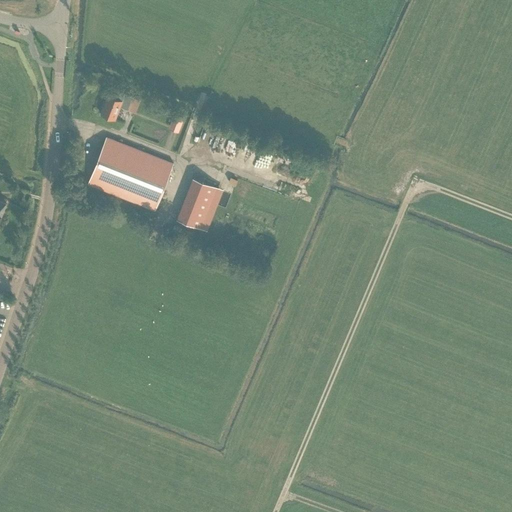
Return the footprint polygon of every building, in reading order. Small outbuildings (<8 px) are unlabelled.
[(135,113),(141,100),(118,91),(115,99),(107,96),(100,114),(115,120),(120,107),(135,113)] [(172,120),(180,122),(182,116),(175,113),(172,120)] [(221,131),(212,153),(223,158),(232,136),(221,131)] [(88,184),(155,210),(173,163),(106,137),(88,184)] [(177,219),(200,228),(216,187),(193,178),(177,219)]
